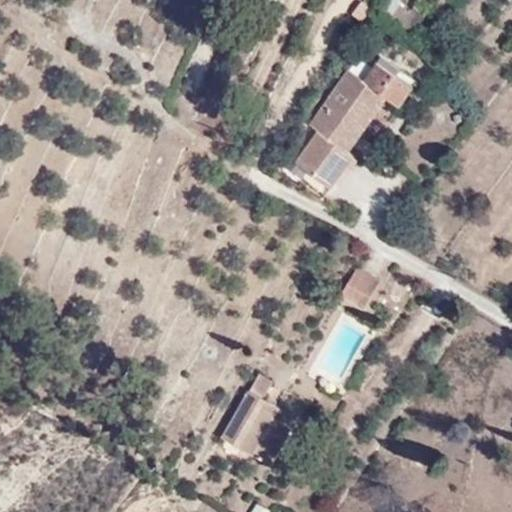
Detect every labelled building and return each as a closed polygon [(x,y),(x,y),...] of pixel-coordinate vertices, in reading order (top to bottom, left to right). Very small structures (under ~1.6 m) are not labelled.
[(394,0),(387,0),(375,17),(409,45),(439,2),(436,0),(408,0),(404,5),(394,0)] [(310,130),(317,135),(301,162),(319,173),(309,189),(328,200),(356,155),(349,150),(383,98),(400,107),(411,86),(379,67),(366,86),(346,74),(310,130)] [(377,280),(353,265),(335,295),(358,309),(377,280)] [(279,383),(264,373),(226,438),(274,468),(296,433),(279,422),(286,411),(268,401),(279,383)] [(269,511),(270,510),(255,503),(251,511),(269,511)]
